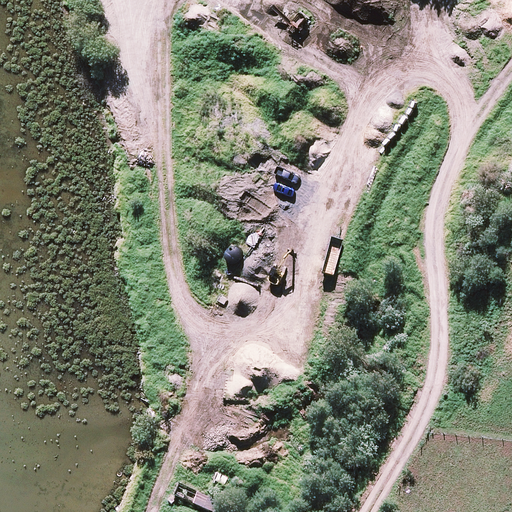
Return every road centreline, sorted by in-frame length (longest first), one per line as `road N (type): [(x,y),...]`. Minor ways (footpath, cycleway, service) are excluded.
road 1 (track): [(458,139),(449,85),(430,74),(391,89),(341,184),(200,380),(148,511)]
road 2 (track): [(368,511),(433,381),(433,230),(444,175),(458,139),(511,68)]
road 3 (track): [(247,317),(198,320),(172,257),(167,0)]
